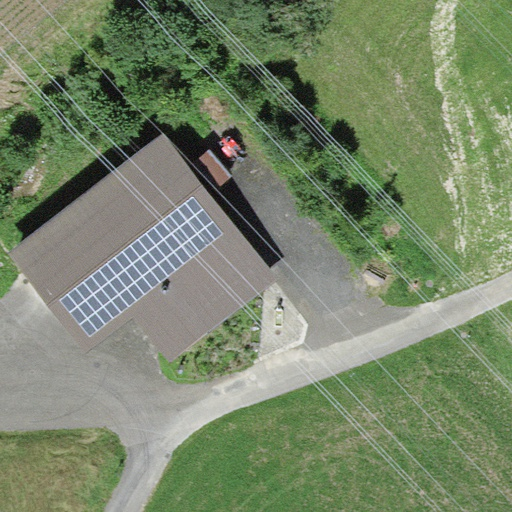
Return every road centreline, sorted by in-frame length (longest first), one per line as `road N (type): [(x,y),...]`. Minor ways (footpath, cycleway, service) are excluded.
road 1 (unclassified): [(511,278),(179,402),(0,400)]
road 2 (track): [(179,402),(112,511)]
